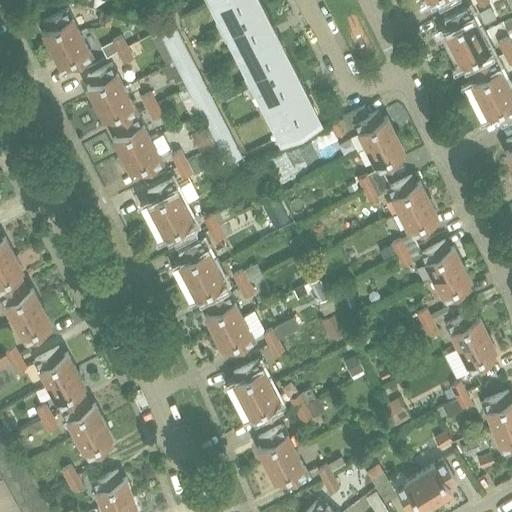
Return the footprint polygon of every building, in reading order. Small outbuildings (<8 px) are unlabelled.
[(229,20),(262,3),(260,0),(213,0),(220,13),(224,11),(229,20)] [(239,50),(276,31),(262,3),(229,20),(234,30),(230,32),(239,50)] [(79,31),(67,7),(61,10),(44,20),(48,28),(43,30),(51,46),(79,31)] [(444,30),(452,46),(480,32),(468,8),(444,20),(449,28),(444,30)] [(103,10),(100,21),(110,24),(113,12),(103,10)] [(180,45),(188,41),(179,23),(171,27),(180,45)] [(172,49),(180,45),(171,27),(163,31),(172,49)] [(59,61),(64,59),(68,66),(67,66),(68,67),(91,55),(79,31),(51,46),(59,61)] [(258,76),(291,59),(276,31),(239,50),(249,69),(253,67),(258,76)] [(470,69),(494,57),(480,32),(452,46),(460,62),(465,59),(470,69)] [(118,52),(129,46),(123,35),(112,40),(113,41),(118,52)] [(511,46),(508,38),(507,37),(498,41),(504,53),(511,48),(511,46)] [(194,74),(202,69),(188,41),(180,45),(194,74)] [(186,78),(194,74),(180,45),(172,49),(186,78)] [(129,46),(118,52),(123,63),(134,58),(129,46)] [(478,97),(507,83),(494,57),(470,69),(475,79),(470,82),(471,83),(478,97)] [(268,107),(305,88),(291,59),(258,76),(262,86),(258,88),(268,107)] [(123,86),(115,71),(111,63),(87,75),(91,83),(87,85),(95,101),(123,86)] [(208,102),(216,97),(202,69),(194,74),(208,102)] [(200,106),(208,102),(194,74),(186,78),(200,106)] [(511,110),(511,80),(507,83),(478,97),(486,113),(491,111),(495,119),(511,110)] [(113,124),(136,112),(123,86),(95,101),(103,117),(108,114),(113,124)] [(179,92),(184,103),(194,98),(188,87),(179,92)] [(287,133),(301,125),(319,116),(305,88),(268,107),(277,125),(281,123),(287,133)] [(147,107),(158,102),(152,90),(142,96),(147,107)] [(222,130),(231,125),(216,97),(208,102),(222,130)] [(158,102),(147,107),(153,119),(164,114),(158,102)] [(214,134),(222,130),(208,102),(200,106),(214,134)] [(378,109),(355,121),(367,145),(395,131),(387,115),(382,117),(378,109)] [(121,152),(150,138),(136,112),(113,124),(118,134),(113,136),(121,152)] [(333,126),(337,133),(346,129),(340,118),(331,122),(333,126)] [(201,153),(217,145),(206,125),(191,132),(201,153)] [(222,130),(236,158),(245,154),(231,125),(222,130)] [(228,162),(236,158),(222,130),(214,134),(228,162)] [(367,145),(379,169),(403,157),(399,149),(403,147),(395,131),(367,145)] [(121,152),(130,168),(134,166),(138,174),(162,162),(150,138),(121,152)] [(177,165),(185,160),(180,149),(171,153),(177,165)] [(185,160),(177,165),(183,177),(191,173),(185,160)] [(367,173),(359,177),(365,189),(373,185),(367,173)] [(388,186),(392,194),(400,210),(428,196),(420,180),(416,182),(411,174),(388,186)] [(183,203),(175,187),(171,179),(147,191),(151,199),(147,201),(155,217),(183,203)] [(379,196),(373,185),(365,189),(370,200),(379,196)] [(400,210),(412,234),(436,222),(432,214),(436,212),(428,196),(400,210)] [(155,217),(163,233),(168,231),(172,239),(195,226),(183,203),(155,217)] [(230,206),(214,214),(219,224),(235,216),(230,206)] [(293,224),(286,211),(271,219),(277,232),(293,224)] [(219,224),(214,214),(214,212),(204,217),(210,229),(219,224)] [(219,224),(210,229),(216,240),(225,236),(219,224)] [(0,259),(14,252),(5,236),(1,238),(0,237),(0,259)] [(398,254),(406,250),(401,238),(392,242),(398,254)] [(421,251),(425,259),(433,275),(462,261),(453,245),(449,247),(445,239),(421,251)] [(215,264),(207,248),(203,240),(179,252),(183,260),(179,263),(187,278),(215,264)] [(385,260),(398,254),(392,242),(379,248),(385,260)] [(406,250),(398,254),(404,266),(412,261),(406,250)] [(0,259),(0,292),(23,280),(18,270),(22,267),(14,252),(0,259)] [(433,275),(441,291),(445,299),(469,287),(465,279),(470,277),(462,261),(433,275)] [(242,270),(248,281),(262,275),(256,263),(242,270)] [(205,302),(228,290),(215,264),(187,278),(195,294),(200,292),(205,302)] [(240,285),(248,281),(242,270),(234,274),(240,285)] [(320,278),(312,282),(321,300),(329,295),(320,278)] [(23,280),(0,292),(0,293),(13,318),(41,303),(33,287),(28,290),(23,280)] [(248,281),(240,285),(245,297),(254,293),(248,281)] [(304,283),(293,289),(298,298),(309,292),(304,283)] [(349,289),(341,293),(346,305),(354,301),(349,289)] [(213,330),(241,315),(228,290),(205,302),(210,312),(205,314),(213,330)] [(321,300),(318,301),(325,314),(339,307),(332,294),(329,295),(321,300)] [(13,318),(22,334),(26,342),(49,329),(45,321),(50,319),(41,303),(13,318)] [(423,323),(432,319),(426,307),(417,311),(423,323)] [(487,331),(479,315),(475,317),(470,309),(447,321),(459,345),(487,331)] [(338,310),(323,318),(333,337),(348,330),(338,310)] [(213,330),(221,346),(226,343),(230,351),(254,339),(253,337),(263,332),(259,324),(249,329),(241,315),(213,330)] [(272,327),(278,339),(299,328),(294,317),(272,327)] [(432,319),(423,323),(429,335),(438,330),(432,319)] [(270,343),(278,339),(272,327),(264,331),(270,343)] [(459,345),(467,361),(471,369),(495,357),(491,349),(495,347),(487,331),(459,345)] [(278,339),(270,343),(276,354),(283,350),(278,339)] [(12,361),(21,356),(14,345),(6,350),(12,361)] [(76,367),(68,351),(63,354),(59,346),(35,359),(40,366),(48,382),(76,367)] [(12,361),(18,372),(27,368),(21,356),(12,361)] [(356,356),(344,362),(353,379),(365,373),(356,356)] [(270,383),(262,367),(257,359),(234,371),(238,379),(233,382),(242,397),(270,383)] [(0,382),(18,372),(12,361),(0,367),(0,382)] [(84,383),(76,367),(48,382),(56,398),(61,406),(62,408),(85,395),(84,393),(80,385),(84,383)] [(386,367),(378,371),(383,380),(391,376),(386,367)] [(457,395),(465,391),(460,380),(451,384),(457,395)] [(242,397),(250,413),(254,411),(258,419),(282,407),(270,383),(242,397)] [(511,417),(511,398),(508,390),(483,399),(493,424),(511,417)] [(465,391),(457,395),(462,406),(470,402),(465,391)] [(296,409),(306,405),(300,393),(291,397),(296,409)] [(67,418),(75,433),(103,418),(95,402),(90,405),(86,397),(85,395),(62,408),(63,410),(67,418)] [(411,416),(400,396),(384,405),(395,425),(411,416)] [(307,404),(313,416),(324,411),(318,399),(307,404)] [(457,399),(443,406),(448,415),(462,408),(457,399)] [(43,419),(52,414),(46,403),(37,408),(43,419)] [(302,421),(311,416),(306,405),(296,409),(302,421)] [(52,414),(43,419),(49,430),(58,425),(52,414)] [(511,417),(493,424),(499,441),(503,450),(511,445),(511,417)] [(75,433),(84,449),(88,457),(112,444),(107,436),(112,434),(103,418),(75,433)] [(5,424),(0,426),(0,441),(11,435),(5,424)] [(294,448),(286,432),(282,424),(258,436),(263,444),(258,447),(266,462),(294,448)] [(436,437),(441,447),(452,440),(446,431),(436,437)] [(11,435),(0,441),(0,455),(17,446),(11,435)] [(17,446),(0,455),(0,467),(1,469),(23,457),(17,446)] [(266,462),(274,478),(279,476),(283,484),(307,472),(294,448),(266,462)] [(492,452),(479,457),(482,466),(495,462),(492,452)] [(23,457),(1,469),(7,480),(29,468),(23,457)] [(342,457),(328,465),(332,472),(346,464),(342,457)] [(436,499),(451,490),(449,486),(456,481),(442,458),(419,472),(436,499)] [(68,479),(77,474),(71,464),(63,469),(68,479)] [(325,480),(333,476),(332,472),(328,465),(327,465),(319,469),(325,480)] [(29,468),(7,480),(13,492),(35,480),(29,468)] [(382,469),(371,476),(384,499),(396,492),(391,484),(382,469)] [(132,493),(126,476),(121,478),(118,470),(93,479),(103,504),(132,493)] [(419,472),(404,482),(397,486),(411,509),(418,504),(421,509),(436,499),(419,472)] [(77,474),(68,479),(73,489),(82,485),(77,474)] [(333,476),(325,480),(330,492),(339,488),(333,476)] [(35,480),(13,492),(19,503),(41,491),(35,480)] [(41,491),(19,503),(24,511),(28,511),(48,502),(41,491)] [(375,491),(366,497),(375,511),(382,511),(386,510),(375,491)] [(103,504),(105,511),(133,511),(134,511),(139,510),(132,493),(103,504)] [(334,511),(325,504),(319,498),(305,511),(334,511)] [(53,511),(48,502),(28,511),(53,511)]
